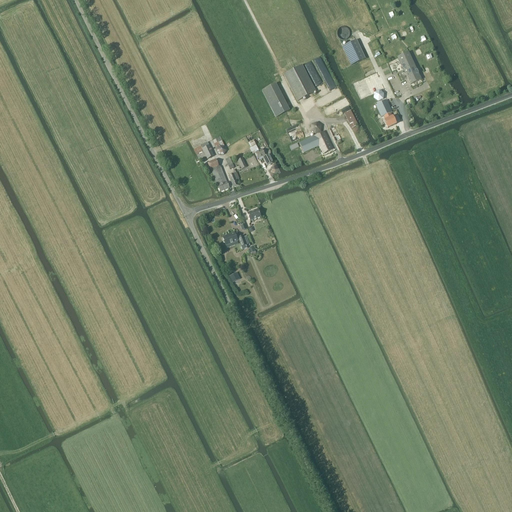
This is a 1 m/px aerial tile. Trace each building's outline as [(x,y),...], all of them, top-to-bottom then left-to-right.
[(351,66),(363,60),(354,43),(342,48),(351,66)] [(409,54),(398,59),(410,86),(421,80),(409,54)] [(302,65),(287,73),(283,75),(297,101),(315,92),(302,65)] [(277,122),(291,116),(277,89),(264,94),(277,122)] [(380,92),(375,94),(375,99),(378,101),(383,99),(383,95),(380,92)] [(345,98),(331,105),(335,112),(340,110),(348,125),(356,122),(350,111),(352,110),(345,98)] [(376,106),(381,118),(384,117),(385,120),(392,117),(390,114),(392,113),(386,101),(376,106)] [(396,125),(392,117),(385,120),(384,121),(388,129),(396,125)] [(316,125),(312,127),(312,132),(316,134),(319,131),(320,128),(316,125)] [(335,127),(331,129),(329,130),(335,143),(340,140),(344,138),(339,126),(335,128),(335,127)] [(324,133),(300,144),(304,153),(319,146),(323,155),(332,150),(324,133)] [(207,143),(201,146),(206,158),(207,160),(214,157),(207,143)] [(262,150),(255,154),(258,159),(262,157),(263,158),(267,166),(272,164),(268,155),(265,157),(262,150)] [(230,159),(225,161),(229,171),(234,168),(230,159)] [(242,159),(238,160),(237,161),(242,170),(246,168),(242,159)] [(216,161),(208,164),(210,171),(218,167),(216,161)] [(220,193),(229,189),(220,167),(211,171),(220,193)] [(236,173),(228,176),(233,187),(238,186),(236,181),(239,180),(236,173)] [(258,210),(247,214),(250,221),(260,218),(258,210)] [(227,237),(222,238),(225,246),(237,242),(239,241),(242,250),(247,249),(247,247),(249,246),(246,237),(243,238),(242,236),(238,238),(236,233),(234,234),(234,233),(229,235),(229,236),(227,237)] [(235,274),(229,277),(232,283),(238,280),(235,274)]
